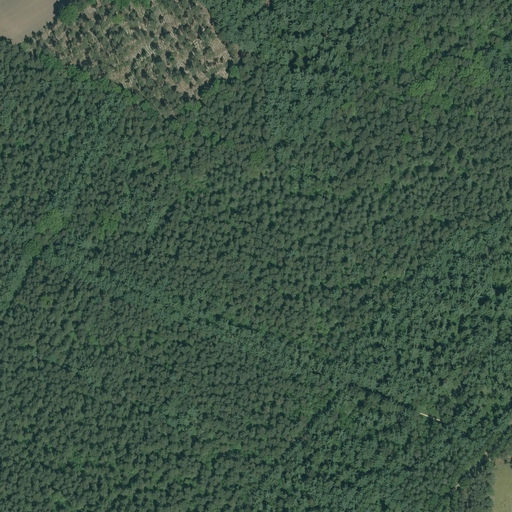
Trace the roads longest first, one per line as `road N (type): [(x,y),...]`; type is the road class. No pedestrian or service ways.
road 1 (track): [(491,456),(446,425),(0,222)]
road 2 (track): [(333,373),(225,511)]
